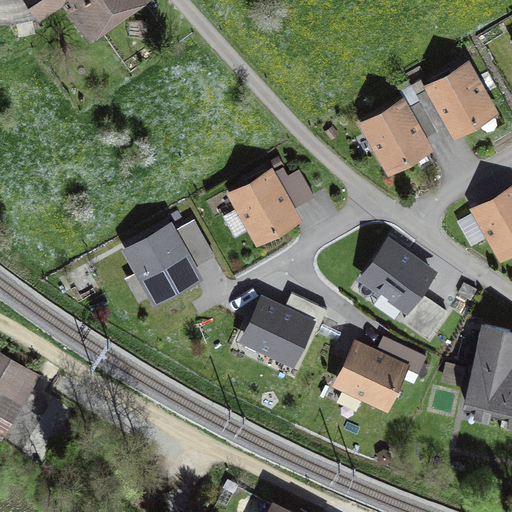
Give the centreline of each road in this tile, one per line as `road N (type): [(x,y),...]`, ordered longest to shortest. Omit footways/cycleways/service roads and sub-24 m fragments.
road 1 (residential): [(180,0),(321,152),(511,294)]
road 2 (track): [(0,327),(311,500)]
